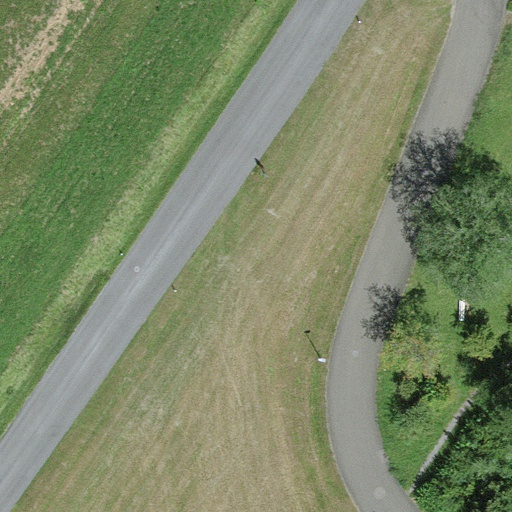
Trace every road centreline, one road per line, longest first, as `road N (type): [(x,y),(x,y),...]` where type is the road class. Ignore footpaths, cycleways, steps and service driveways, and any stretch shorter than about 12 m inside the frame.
road 1 (tertiary): [(320,0),(0,471)]
road 2 (residential): [(464,0),(463,65),(346,372),(351,465),(391,511)]
